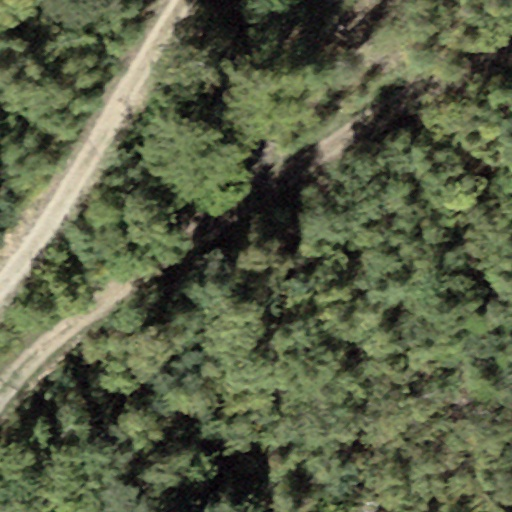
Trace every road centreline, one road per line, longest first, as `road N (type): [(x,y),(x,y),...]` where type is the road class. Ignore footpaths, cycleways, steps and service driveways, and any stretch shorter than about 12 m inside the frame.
road 1 (track): [(511,46),(414,94),(187,234),(0,451)]
road 2 (track): [(0,323),(129,166),(223,0)]
